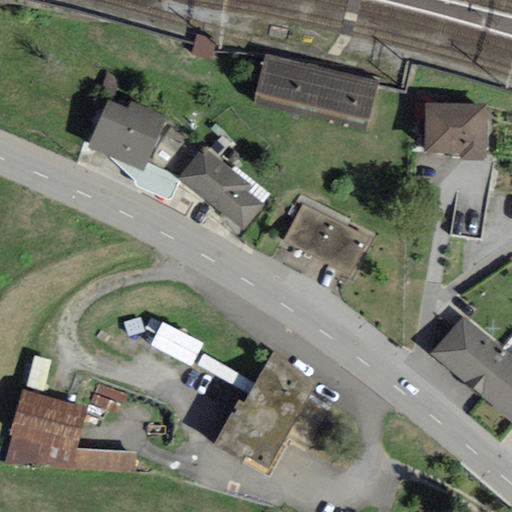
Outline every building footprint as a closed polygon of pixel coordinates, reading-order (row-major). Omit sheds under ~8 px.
[(259,103),(367,127),(375,92),(266,68),(259,103)] [(107,104),(86,153),(118,167),(143,177),(149,164),(167,121),(130,105),(127,113),(107,104)] [(487,105),(425,104),(424,154),(460,154),(459,160),(486,160),(487,105)] [(251,188),(203,150),(181,178),(178,181),(180,183),(244,233),(264,208),(246,194),(251,188)] [(143,177),(118,167),(136,183),(135,186),(136,188),(138,190),(166,202),(169,202),(171,201),(173,199),(180,183),(178,181),(181,178),(149,164),(143,177)] [(370,241),(302,208),(284,246),(352,279),(370,241)] [(511,362),(464,321),(441,348),(511,409),(511,362)] [(268,479),(316,385),(268,361),(244,408),(236,405),(213,451),(268,479)] [(77,451),(88,412),(22,394),(2,466),(133,473),(134,454),(77,451)]
